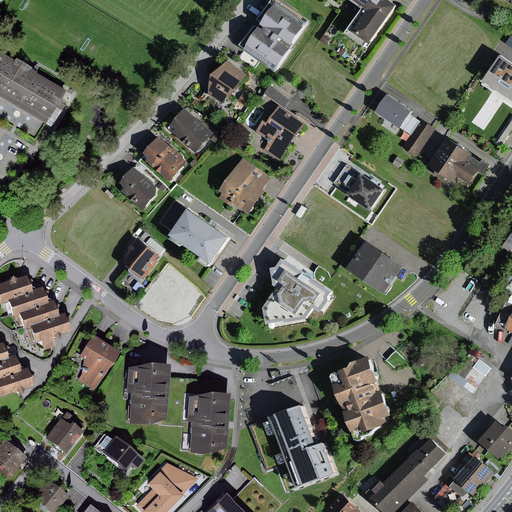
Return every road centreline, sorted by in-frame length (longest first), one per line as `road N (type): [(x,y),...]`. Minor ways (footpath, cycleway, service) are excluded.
road 1 (residential): [(426,0),(193,345)]
road 2 (residential): [(193,345),(290,358),(376,326),(454,256),(511,172)]
road 3 (residential): [(249,0),(111,156),(19,238)]
road 4 (residential): [(19,238),(138,324),(193,345)]
